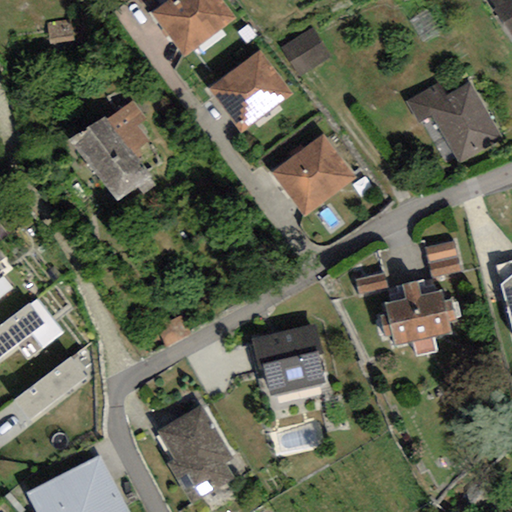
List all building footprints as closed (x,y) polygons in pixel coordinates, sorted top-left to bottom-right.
[(218,0),(174,0),(149,18),(183,63),(236,23),(218,0)] [(511,0),(481,0),(511,43),(511,0)] [(280,49),(299,79),(330,59),(312,30),(280,49)] [(261,55),(208,95),(241,139),(294,100),(261,55)] [(439,85),(406,103),(419,126),(432,118),(459,166),(503,141),(470,83),(446,96),(439,85)] [(103,121),(69,147),(118,209),(139,192),(142,196),(155,187),(132,158),(151,143),(137,127),(146,120),(133,103),(106,125),(103,121)] [(323,138),(270,178),(303,222),(356,183),(323,138)] [(455,244),(425,250),(432,281),(461,274),(455,244)] [(511,263),(493,268),(511,344),(511,263)] [(383,276),(354,282),(357,296),(386,290),(383,276)] [(393,340),(396,351),(412,347),(415,359),(434,355),(432,343),(451,338),(449,329),(456,328),(451,305),(444,307),(441,297),(421,302),(417,287),(401,291),(404,305),(386,309),(388,319),(380,321),(386,342),(393,340)] [(0,363),(45,329),(28,306),(0,327),(0,363)] [(162,332),(168,348),(189,340),(183,323),(162,332)] [(252,344),(268,401),(325,387),(315,327),(252,344)] [(87,381),(69,359),(13,405),(31,427),(87,381)] [(201,409),(158,436),(175,464),(167,469),(190,507),(212,493),(213,494),(234,481),(226,467),(233,462),(201,409)] [(286,460),(322,448),(314,425),(278,437),(286,460)] [(128,511),(100,458),(25,498),(33,511),(128,511)]
